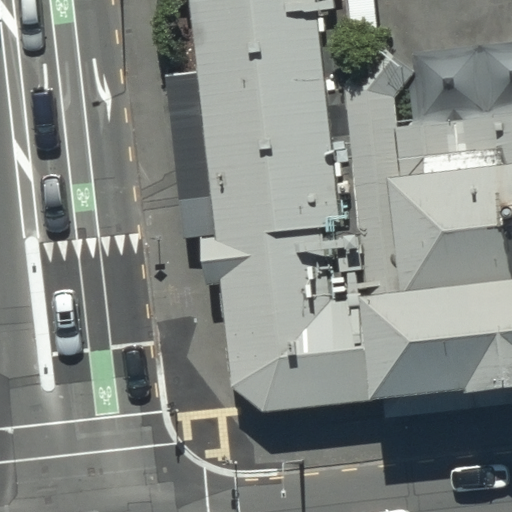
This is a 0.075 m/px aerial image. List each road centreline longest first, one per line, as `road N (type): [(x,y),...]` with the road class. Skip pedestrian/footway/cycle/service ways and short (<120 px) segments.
road 1 (tertiary): [(67,511),(10,0)]
road 2 (secondary): [(352,511),(425,503),(511,510)]
